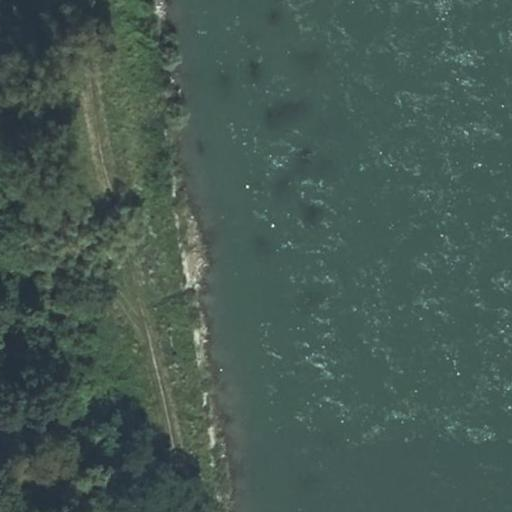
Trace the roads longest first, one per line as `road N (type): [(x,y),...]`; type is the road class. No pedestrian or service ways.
road 1 (track): [(81,0),(98,142),(147,336),(178,511)]
road 2 (track): [(0,287),(29,301),(130,270)]
